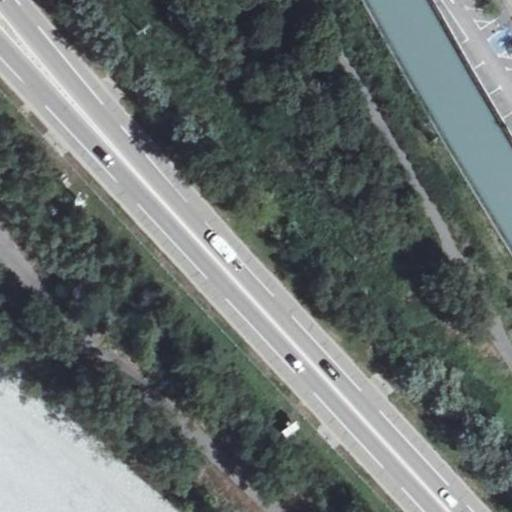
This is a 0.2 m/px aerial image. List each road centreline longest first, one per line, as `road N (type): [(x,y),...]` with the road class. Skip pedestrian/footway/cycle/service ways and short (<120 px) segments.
road 1 (track): [(331,0),(511,334)]
road 2 (trunk): [(209,252),(449,511)]
road 3 (trunk): [(209,252),(3,0)]
road 4 (trunk): [(0,37),(209,252)]
